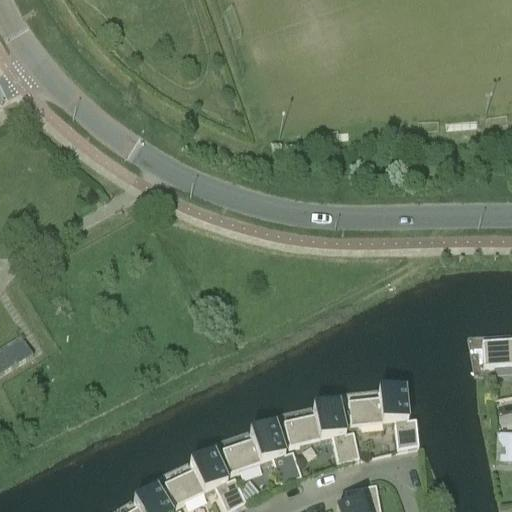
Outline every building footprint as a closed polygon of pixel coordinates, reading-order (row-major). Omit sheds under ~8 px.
[(482,373),(511,370),(511,337),(511,338),(511,345),(481,347),(482,373)] [(0,379),(32,360),(20,340),(0,352),(0,379)] [(393,428),(396,456),(418,453),(415,426),(407,427),(404,395),(377,397),(378,404),(347,408),(349,433),(393,428)] [(288,453),(331,443),(337,471),(358,465),(352,439),(345,440),(338,409),(312,414),(313,421),(283,428),(288,453)] [(270,466),(280,492),(300,484),(291,458),(284,461),(273,430),(248,439),(250,446),(221,456),(229,480),(270,466)] [(511,437),(495,437),(495,456),(511,456),(511,444),(511,437)] [(175,511),(213,494),(221,511),(238,511),(245,509),(233,485),(226,488),(212,459),(188,470),(191,476),(163,490),(173,511),(175,511)] [(346,511),(378,511),(375,492),(344,497),(346,511)] [(166,511),(155,493),(132,507),(134,511),(166,511)]
